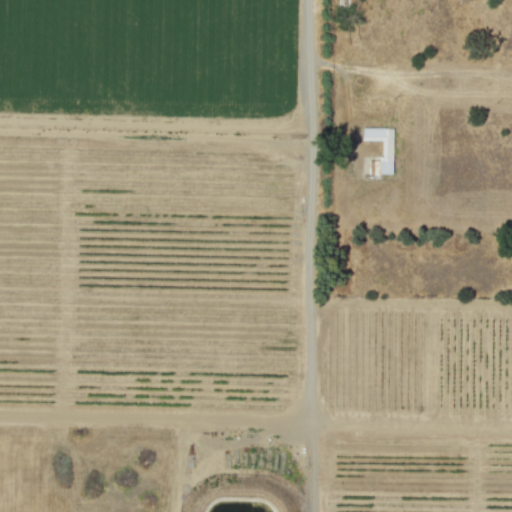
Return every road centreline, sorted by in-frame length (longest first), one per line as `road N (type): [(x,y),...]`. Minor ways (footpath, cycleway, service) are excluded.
road 1 (track): [(306,0),(301,123),(311,511)]
road 2 (track): [(0,412),(511,421)]
road 3 (track): [(302,142),(0,130)]
road 4 (track): [(301,123),(0,116)]
